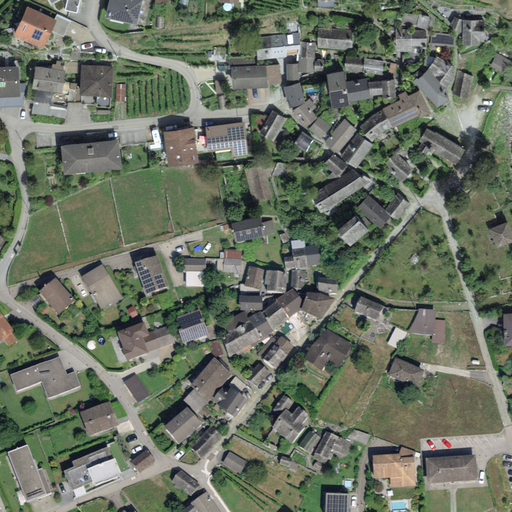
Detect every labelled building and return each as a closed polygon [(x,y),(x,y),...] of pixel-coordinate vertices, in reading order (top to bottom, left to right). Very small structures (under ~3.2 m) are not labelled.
[(60,0),(66,0),(65,11),(76,14),(79,0),(46,0),(50,6),(60,0)] [(143,1),(138,0),(109,0),(105,18),(137,26),(143,1)] [(54,20),(27,7),(13,35),(43,50),(52,32),(57,22),(54,20)] [(419,16),(403,12),(401,21),(416,25),(416,26),(427,28),(430,17),(419,14),(419,16)] [(71,21),(56,15),(54,20),(57,22),(52,32),(63,37),(71,21)] [(463,19),(454,17),(450,26),(462,34),(463,19)] [(484,20),(463,19),(462,34),(462,46),(479,46),(479,41),(483,42),(484,20)] [(353,30),(318,28),(317,48),(351,50),(353,30)] [(428,29),(395,30),(395,52),(413,52),(413,47),(428,47),(428,29)] [(254,38),(257,61),(286,57),(286,56),(298,54),(299,42),(300,33),(254,38)] [(453,47),(454,35),(431,33),(430,45),(453,47)] [(298,64),(286,64),(286,81),(299,81),(299,72),(313,72),(314,43),(299,42),(298,54),(298,64)] [(511,61),(496,53),(490,66),(504,73),(511,61)] [(345,71),(363,73),(364,58),(346,56),(345,71)] [(454,68),(436,56),(427,70),(446,88),(452,80),(454,68)] [(364,58),(363,73),(382,75),(383,61),(364,58)] [(113,67),(81,65),(79,95),(111,97),(113,67)] [(232,89),(267,88),(267,86),(282,85),(279,65),(232,67),(232,89)] [(0,98),(20,97),(19,84),(18,67),(0,67),(0,98)] [(65,71),(35,67),(31,89),(35,90),(52,92),(62,94),(65,71)] [(448,101),(446,88),(427,70),(417,80),(416,79),(412,83),(416,87),(417,85),(437,108),(448,101)] [(345,82),(344,72),(326,74),(331,109),(333,109),(349,106),(348,102),(345,82)] [(473,77),(458,72),(452,95),(468,98),(473,77)] [(368,82),(370,82),(370,78),(345,82),(348,102),(372,99),(372,96),(369,96),(368,82)] [(370,82),(368,82),(369,96),(372,96),(382,95),(382,99),(396,98),(394,80),(370,82)] [(299,82),(283,88),(289,108),(301,106),(305,102),(299,82)] [(26,84),(19,84),(20,97),(0,98),(0,108),(21,108),(26,84)] [(50,104),(52,92),(35,90),(31,114),(48,116),(50,104)] [(391,127),(392,129),(418,116),(419,118),(430,113),(419,91),(408,96),(406,92),(398,96),(400,100),(382,109),(391,127)] [(301,106),(293,112),(305,127),(318,117),(312,111),(316,107),(309,99),(305,102),(301,106)] [(68,107),(50,104),(48,116),(66,119),(68,107)] [(381,132),(391,127),(382,109),(369,118),(359,127),(372,142),(381,132)] [(258,133),(272,142),(286,119),(272,111),(258,133)] [(330,128),(319,117),(309,129),(320,139),(330,128)] [(357,131),(344,120),(324,142),(337,153),(357,131)] [(244,123),(205,127),(207,152),(230,149),(231,157),(248,156),(244,123)] [(198,164),(193,127),(163,132),(168,168),(198,164)] [(455,165),(465,150),(436,132),(434,134),(426,129),(418,142),(421,143),(417,150),(427,156),(428,154),(431,155),(433,151),(455,165)] [(314,140),(302,131),(293,143),(306,152),(314,140)] [(373,145),(356,133),(340,155),(356,167),(373,145)] [(119,140),(60,146),(63,176),(122,170),(119,140)] [(347,166),(332,154),(324,165),(339,177),(347,166)] [(413,169),(397,154),(384,159),(390,171),(402,182),(413,169)] [(264,166),(244,170),(252,201),(271,196),(264,166)] [(372,181),(354,169),(310,196),(320,213),(372,181)] [(409,204),(397,193),(384,210),(391,216),(396,221),(409,204)] [(356,208),(379,229),(391,216),(384,210),(369,196),(356,208)] [(350,247),(368,230),(355,216),(337,233),(350,247)] [(231,224),(235,242),(262,237),(260,223),(259,219),(231,224)] [(273,220),(260,223),(262,237),(275,233),(273,220)] [(511,234),(508,223),(490,230),(497,247),(511,241),(511,234)] [(293,256),(284,258),(285,269),(295,268),(295,270),(308,268),(308,266),(320,264),(318,245),(305,247),(304,239),(291,240),(293,256)] [(241,250),(224,250),(224,252),(220,252),(220,259),(217,259),(216,270),(223,270),(223,272),(240,273),(241,250)] [(157,255),(134,262),(145,295),(168,287),(157,255)] [(206,259),(183,259),(183,271),(206,271),(206,259)] [(101,265),(81,277),(101,310),(121,298),(101,265)] [(260,290),(264,269),(249,266),(245,284),(239,284),(239,296),(259,296),(260,290)] [(287,273),(266,270),(264,285),(267,285),(266,292),(284,294),(287,273)] [(305,271),(291,270),(290,287),(304,288),(305,271)] [(75,300),(56,277),(39,292),(59,314),(75,300)] [(338,279),(316,278),(316,292),(337,293),(338,279)] [(292,289),(275,300),(276,301),(290,319),(301,311),(303,302),(292,289)] [(321,293),(306,292),(303,302),(301,311),(321,319),(335,300),(321,293)] [(259,296),(239,296),(238,304),(240,304),(240,310),(262,310),(262,302),(261,302),(261,296),(259,296)] [(383,306),(361,296),(354,311),(376,320),(383,306)] [(276,301),(261,313),(273,330),(290,319),(276,301)] [(199,309),(177,317),(181,328),(178,329),(183,344),(209,334),(199,309)] [(435,310),(418,309),(418,314),(408,333),(432,334),(433,335),(434,320),(435,310)] [(247,318),(244,311),(223,322),(229,334),(232,332),(231,330),(249,321),(247,318)] [(260,311),(247,318),(249,321),(261,340),(273,330),(261,313),(260,311)] [(14,330),(0,312),(0,340),(3,338),(10,346),(17,340),(11,333),(14,330)] [(511,314),(503,314),(503,346),(511,346),(511,314)] [(446,321),(434,320),(433,335),(432,334),(431,343),(445,343),(446,321)] [(261,340),(249,321),(231,330),(232,332),(241,350),(261,340)] [(143,322),(117,332),(123,348),(122,348),(127,361),(159,349),(153,331),(148,333),(143,322)] [(167,325),(153,331),(159,349),(174,343),(167,325)] [(353,346),(325,328),(305,359),(322,371),(329,361),(338,367),(353,346)] [(406,334),(396,328),(387,344),(398,349),(406,334)] [(229,357),(241,350),(232,332),(229,334),(220,337),(229,357)] [(294,347),(280,336),(277,340),(272,336),(258,354),(263,358),(262,359),(276,369),(281,362),(282,362),(294,347)] [(60,356),(11,375),(17,391),(41,382),(48,398),(80,386),(75,372),(67,375),(60,356)] [(230,374),(213,357),(190,385),(194,389),(206,404),(207,404),(211,400),(221,387),(230,374)] [(424,371),(395,357),(387,375),(404,383),(405,379),(417,385),(424,371)] [(270,372),(258,363),(246,379),(258,388),(270,372)] [(150,395),(135,375),(124,382),(138,403),(150,395)] [(247,400),(230,387),(227,391),(221,387),(211,400),(234,417),(247,400)] [(206,404),(194,389),(183,400),(197,414),(203,407),(206,404)] [(284,395),(272,410),(280,417),(286,410),(288,411),(294,403),(284,395)] [(109,402),(80,412),(88,436),(118,426),(109,402)] [(179,444),(202,424),(187,407),(164,427),(179,444)] [(211,414),(203,407),(197,414),(195,415),(203,423),(211,414)] [(309,415),(298,407),(292,414),(288,411),(286,410),(280,417),(272,427),(292,443),(305,427),(301,424),(309,415)] [(190,448),(201,459),(222,437),(211,427),(190,448)] [(321,438),(311,430),(299,446),(309,454),(321,438)] [(350,443),(325,431),(312,458),(325,464),(332,449),(334,450),(344,455),(350,443)] [(27,445),(7,453),(26,501),(36,497),(37,499),(51,493),(42,469),(37,471),(27,445)] [(108,446),(72,462),(74,466),(63,471),(72,491),(93,482),(94,485),(121,473),(115,458),(113,459),(108,446)] [(401,447),(398,454),(400,454),(400,458),(413,457),(415,452),(401,447)] [(147,450),(131,462),(139,473),(155,461),(147,450)] [(247,463),(231,453),(224,464),(241,475),(247,463)] [(398,454),(372,455),(373,478),(390,478),(390,488),(415,487),(413,457),(400,458),(400,454),(398,454)] [(475,455),(426,458),(427,484),(476,481),(475,455)] [(199,485),(180,470),(171,481),(191,496),(199,485)] [(220,511),(205,492),(191,503),(191,504),(182,511),(220,511)] [(348,511),(349,494),(326,493),(325,511),(348,511)]
